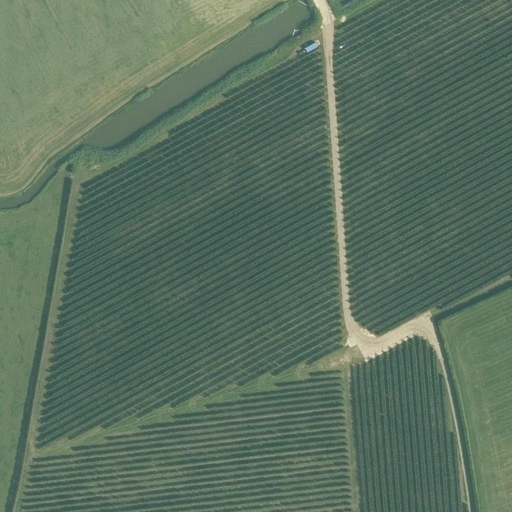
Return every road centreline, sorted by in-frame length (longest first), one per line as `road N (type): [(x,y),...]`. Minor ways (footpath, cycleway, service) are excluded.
road 1 (track): [(32,458),(352,356),(329,21),(317,0)]
road 2 (track): [(352,356),(409,328),(436,341),(471,511)]
